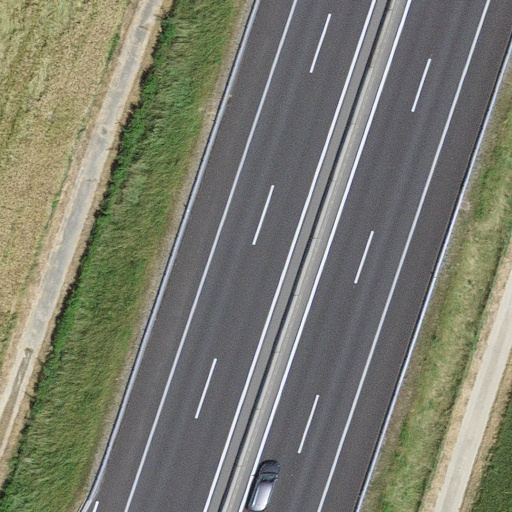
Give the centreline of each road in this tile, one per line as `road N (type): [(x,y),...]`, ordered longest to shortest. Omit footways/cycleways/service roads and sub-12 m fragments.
road 1 (motorway): [(336,0),(166,511)]
road 2 (motorway): [(280,511),(449,0)]
road 3 (track): [(0,431),(152,0)]
road 4 (track): [(511,305),(445,511)]
